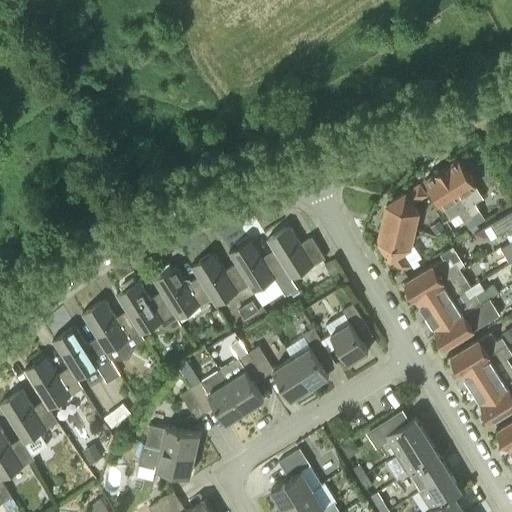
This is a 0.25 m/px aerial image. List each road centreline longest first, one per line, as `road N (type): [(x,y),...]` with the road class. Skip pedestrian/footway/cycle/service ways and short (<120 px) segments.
road 1 (residential): [(0,338),(63,281),(150,227),(309,178)]
road 2 (residential): [(246,511),(229,477),(235,466),(416,351)]
road 3 (residential): [(309,178),(511,85)]
road 4 (residential): [(416,351),(309,178)]
road 5 (residential): [(511,508),(416,351)]
